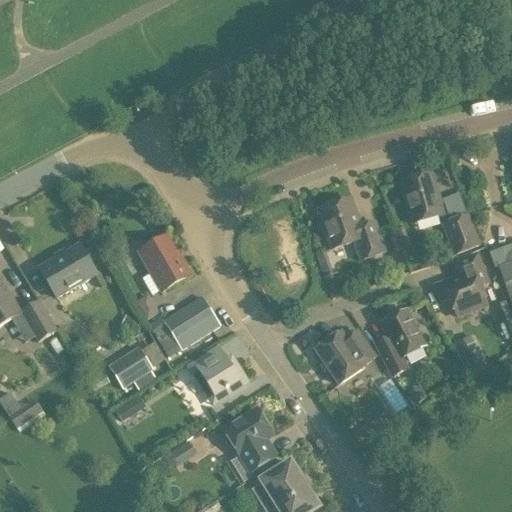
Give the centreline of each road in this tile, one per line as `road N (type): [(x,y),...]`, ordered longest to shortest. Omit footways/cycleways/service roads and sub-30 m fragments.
road 1 (residential): [(193,219),(340,156),(511,112)]
road 2 (unclassified): [(146,136),(184,98),(368,0)]
road 3 (unclassified): [(383,511),(268,338)]
road 4 (unclassified): [(0,195),(90,147),(146,136)]
road 5 (residential): [(268,338),(297,320),(407,285)]
road 6 (unclassified): [(268,338),(193,219)]
